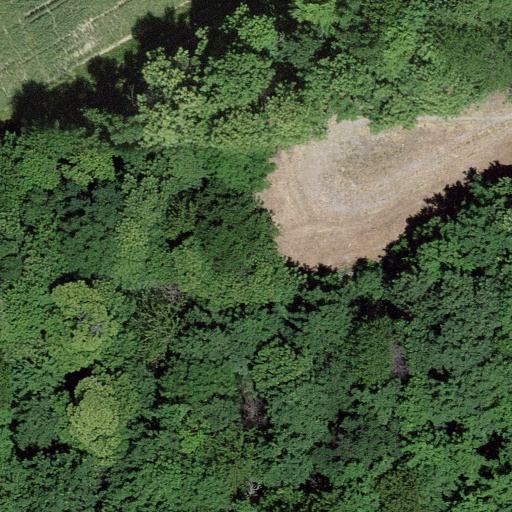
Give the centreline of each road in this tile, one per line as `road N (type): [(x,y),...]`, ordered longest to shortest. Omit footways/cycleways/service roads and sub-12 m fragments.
road 1 (track): [(511,114),(386,104),(310,135),(285,192),(306,230),(363,243),(473,192)]
road 2 (track): [(0,102),(190,0)]
